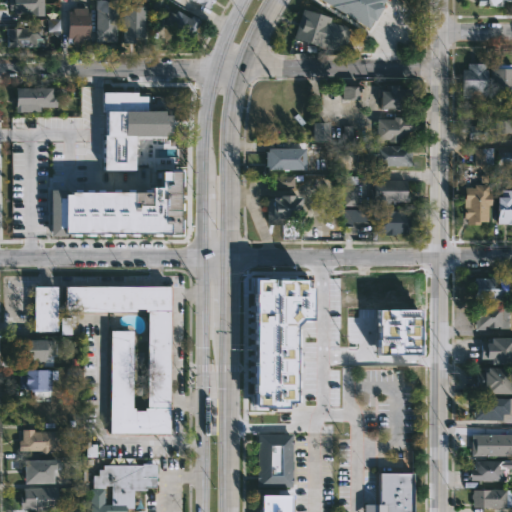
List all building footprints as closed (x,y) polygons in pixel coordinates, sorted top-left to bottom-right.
[(45,0),(45,15),(32,15),(32,13),(8,12),(8,0),(45,0)] [(116,0),(116,41),(105,41),(106,39),(95,39),(95,1),(101,1),(101,0),(116,0)] [(214,0),(209,8),(196,0),(214,0)] [(318,0),(365,27),(380,0),(318,0)] [(130,44),(121,44),(122,7),(144,7),(144,38),(134,37),(134,44),(130,44)] [(87,8),(87,12),(90,13),(90,38),(83,38),(83,43),(66,43),(66,37),(67,37),(68,11),(73,11),(73,8),(87,8)] [(346,45),(345,46),(342,45),(340,51),(294,38),(303,8),(331,17),(330,21),(347,26),(345,31),(349,32),(346,45)] [(178,10),(191,18),(193,15),(202,20),(195,30),(198,31),(193,40),(165,23),(172,11),(176,13),(178,10)] [(59,19),(47,19),(47,37),(59,37),(59,19)] [(42,47),(6,48),(6,29),(42,28),(42,47)] [(486,63),(486,68),(488,68),(488,94),(475,94),(474,98),(466,97),(466,95),(462,95),(463,69),(469,69),(469,62),(486,63)] [(504,62),(504,64),(511,64),(511,92),(493,92),(493,88),(491,88),(491,68),(493,68),(493,62),(504,62)] [(412,89),(412,103),(406,102),(406,109),(382,108),(382,90),(391,90),(391,84),(400,84),(400,88),(412,89)] [(358,86),(341,86),(341,99),(357,100),(358,86)] [(53,88),(53,96),(57,96),(57,107),(16,107),(16,88),(53,88)] [(137,91),(137,95),(147,95),(147,110),(164,110),(164,115),(171,115),(171,131),(164,131),(164,135),(134,135),(134,169),(109,169),(108,174),(103,174),(104,134),(106,134),(106,111),(103,111),(103,90),(137,91)] [(404,118),(404,119),(412,120),(412,131),(407,131),(407,140),(399,140),(399,142),(389,142),(389,139),(384,139),(384,142),(378,142),(378,118),(394,119),(394,116),(404,117),(404,118)] [(495,120),(495,133),(510,132),(510,120),(495,120)] [(328,141),(315,141),(315,122),(332,122),(331,141),(328,141)] [(345,164),(335,164),(336,142),(342,142),(342,126),(351,126),(351,147),(345,147),(345,164)] [(468,139),(485,140),(485,126),(468,126),(468,139)] [(389,143),(389,146),(390,145),(411,146),(410,166),(377,166),(377,159),(359,159),(359,146),(383,146),(383,143),(389,143)] [(511,164),(497,164),(496,147),(511,147),(511,164)] [(306,152),(306,169),(268,169),(268,166),(266,166),(266,151),(269,151),(269,148),(306,148),(306,152)] [(491,149),(473,148),(472,166),(490,167),(491,149)] [(178,171),(159,171),(159,187),(150,187),(150,192),(49,192),(49,234),(178,234),(178,171)] [(293,188),(293,177),(274,176),(274,187),(293,188)] [(407,181),(406,193),(410,193),(409,201),(375,200),(376,182),(382,183),(382,179),(407,181)] [(492,192),(492,204),(488,204),(487,221),(479,220),(479,224),(466,224),(466,218),(464,218),(464,192),(473,193),(473,183),(488,184),(487,192),(492,192)] [(343,206),(357,206),(356,184),(342,185),(343,206)] [(511,223),(504,223),(498,223),(498,195),(501,195),(501,189),(511,188),(511,223)] [(296,195),(296,197),(303,197),(303,206),(305,206),(305,217),(302,217),(302,239),(283,239),(283,224),(268,224),(268,198),(282,197),(282,195),(296,195)] [(369,210),(342,209),(342,226),(353,226),(353,222),(368,222),(369,210)] [(404,209),(404,217),(409,217),(409,232),(373,232),(373,209),(404,209)] [(496,276),(511,276),(511,282),(507,282),(506,298),(496,297),(496,300),(489,300),(489,298),(473,298),(474,276),(496,276)] [(251,408),(286,409),(286,402),(295,402),(295,322),(310,322),(310,280),(273,279),(273,278),(251,278),(251,408)] [(377,304),(376,280),(407,279),(407,303),(377,304)] [(55,286),(55,331),(31,331),(32,285),(55,286)] [(170,287),(170,433),(110,433),(111,330),(133,330),(133,408),(136,408),(136,410),(145,410),(145,408),(148,408),(148,311),(80,311),(80,309),(65,309),(65,285),(170,285),(170,287)] [(502,306),(502,308),(508,308),(508,315),(509,315),(508,323),(509,323),(509,326),(508,326),(508,328),(498,328),(498,325),(496,326),(484,325),(484,329),(474,329),(474,306),(502,306)] [(419,355),(419,310),(375,309),(375,354),(419,355)] [(70,335),(71,318),(59,317),(58,334),(70,335)] [(326,321),(326,386),(281,386),(281,368),(269,368),(269,361),(265,361),(265,345),(270,345),(270,339),(281,339),(281,321),(326,321)] [(45,339),(45,341),(55,341),(55,356),(46,356),(46,362),(30,362),(31,360),(24,360),(24,358),(21,358),(21,353),(19,353),(19,342),(24,342),(24,339),(45,339)] [(511,367),(511,393),(485,393),(485,389),(477,389),(477,372),(489,372),(489,367),(511,367)] [(52,370),(52,392),(32,392),(32,390),(19,390),(19,373),(24,373),(24,370),(52,370)] [(509,397),(508,414),(501,413),(501,420),(473,419),(474,396),(509,397)] [(33,429),(33,430),(61,430),(61,450),(48,451),(45,453),(41,453),(38,451),(38,450),(37,451),(19,451),(17,450),(17,441),(21,439),(21,429),(33,429)] [(291,486),(256,486),(257,433),(291,434),(291,486)] [(470,456),(511,455),(511,433),(470,435),(470,456)] [(52,482),(22,483),(21,459),(57,458),(57,468),(51,469),(52,482)] [(133,461),(133,465),(158,464),(158,479),(156,479),(156,488),(147,488),(147,490),(135,490),(134,509),(127,509),(127,511),(91,511),(91,489),(93,489),(93,475),(99,475),(99,470),(103,470),(103,465),(123,465),(123,460),(133,461)] [(511,460),(511,468),(505,468),(505,480),(470,479),(470,469),(474,469),(474,460),(511,460)] [(415,473),(415,511),(365,511),(365,505),(381,504),(381,474),(415,473)] [(55,492),(55,510),(18,508),(18,496),(22,496),(22,487),(55,487),(55,492)] [(496,488),(511,488),(511,506),(506,506),(506,508),(472,507),(472,500),(470,497),(472,489),(496,488)] [(294,496),(293,511),(263,511),(264,495),(294,496)]
